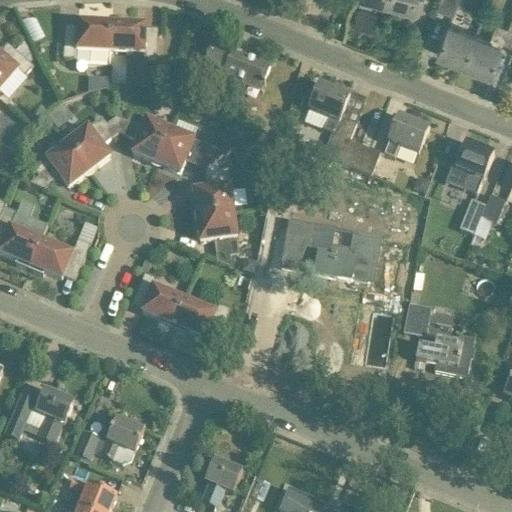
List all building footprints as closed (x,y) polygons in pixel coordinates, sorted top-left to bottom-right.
[(387,0),(387,3),(411,9),(411,10),(412,10),(414,0),(387,0)] [(440,0),(437,9),(452,15),(458,0),(440,0)] [(496,22),(489,40),(476,34),(468,54),(464,64),(490,74),(503,41),(511,44),(511,52),(511,53),(511,17),(508,27),(496,22)] [(437,53),(464,64),(468,54),(476,34),(449,23),(437,53)] [(64,62),(77,63),(76,67),(110,68),(111,55),(112,27),(78,26),(77,37),(65,36),(64,62)] [(126,65),(157,66),(158,40),(145,40),(146,29),(112,27),(111,55),(127,56),(126,65)] [(247,84),(262,90),(270,70),(234,55),(233,57),(213,49),(204,71),(224,79),(246,88),(247,84)] [(25,79),(34,69),(14,52),(6,62),(0,56),(0,94),(18,74),(25,79)] [(190,97),(198,78),(205,59),(193,55),(188,68),(182,66),(178,78),(185,81),(181,93),(190,97)] [(351,143),(350,143),(356,128),(341,122),(350,100),(320,88),(310,114),(329,121),(324,133),(332,136),(322,161),(341,168),(351,143)] [(112,95),(99,98),(100,105),(105,110),(114,109),(112,95)] [(117,120),(119,137),(122,138),(131,116),(121,112),(118,121),(117,120)] [(107,127),(116,139),(119,137),(117,120),(107,127)] [(400,150),(419,158),(430,132),(399,120),(389,146),(390,146),(385,158),(395,162),(400,150)] [(171,133),(147,123),(138,144),(133,157),(155,167),(155,168),(156,168),(160,158),(171,133)] [(111,160),(103,149),(88,131),(68,147),(84,168),(90,176),(91,175),(92,176),(94,175),(94,174),(111,160)] [(296,145),(298,133),(287,131),(285,143),(296,145)] [(160,158),(156,168),(157,169),(158,168),(180,177),(186,165),(205,172),(218,162),(226,156),(195,143),(171,133),(160,158)] [(341,168),(360,175),(370,150),(351,143),(341,168)] [(485,184),(494,158),(466,146),(456,171),(453,170),(446,186),(465,193),(478,198),(484,183),(485,184)] [(68,147),(47,162),(70,192),(90,176),(84,168),(68,147)] [(381,155),(370,150),(360,175),(371,180),(381,155)] [(8,156),(0,151),(0,168),(1,169),(8,156)] [(218,162),(205,172),(205,176),(220,174),(218,162)] [(30,187),(45,193),(52,188),(44,176),(30,187)] [(424,199),(430,185),(417,180),(411,194),(424,199)] [(231,194),(230,189),(207,193),(194,194),(197,219),(196,219),(196,220),(207,219),(234,215),(233,210),(247,208),(245,192),(231,194)] [(487,210),(482,222),(492,226),(497,228),(506,205),(491,199),(487,210)] [(482,222),(487,210),(471,203),(459,233),(475,239),(482,222)] [(15,268),(30,274),(35,261),(42,244),(48,229),(31,222),(18,216),(5,211),(2,218),(0,222),(0,245),(4,247),(0,255),(0,257),(17,264),(15,268)] [(201,246),(214,244),(217,264),(233,271),(231,259),(240,258),(234,215),(207,219),(196,220),(196,222),(197,221),(201,246)] [(492,226),(482,222),(475,239),(485,243),(492,226)] [(334,233),(291,224),(282,272),(351,285),(350,294),(352,294),(340,357),(335,356),(335,357),(378,365),(383,337),(391,338),(400,290),(396,289),(401,265),(405,265),(408,247),(355,237),(351,254),(331,250),(334,233)] [(45,276),(62,283),(67,273),(78,278),(88,254),(76,249),(73,257),(42,244),(35,261),(30,274),(44,279),(45,276)] [(424,267),(427,252),(419,250),(416,265),(424,267)] [(254,277),(257,265),(245,262),(242,274),(254,277)] [(158,327),(173,333),(185,303),(154,290),(157,282),(145,277),(135,301),(147,306),(143,316),(160,323),(158,327)] [(423,287),(414,286),(412,295),(412,296),(422,297),(423,287)] [(511,300),(501,296),(494,309),(509,316),(511,309),(511,300)] [(232,312),(219,307),(215,316),(185,303),(173,333),(187,339),(188,335),(206,342),(209,333),(222,338),(232,312)] [(425,341),(431,312),(410,308),(404,337),(425,341)] [(436,353),(419,349),(416,365),(436,369),(435,376),(468,382),(475,343),(464,340),(462,348),(438,343),(436,353)] [(64,431),(74,405),(46,393),(41,404),(23,396),(5,439),(19,445),(27,428),(26,427),(32,414),(48,421),(39,441),(54,448),(62,430),(64,431)] [(124,470),(131,466),(145,434),(116,423),(107,445),(100,442),(94,457),(124,470)] [(75,459),(91,465),(94,457),(100,442),(85,435),(75,459)] [(511,480),(511,461),(510,461),(503,477),(511,480)] [(203,506),(217,511),(217,510),(222,511),(227,511),(243,475),(215,463),(206,485),(210,487),(203,506)] [(85,497),(79,511),(80,511),(112,511),(117,500),(88,488),(88,489),(74,483),(70,491),(85,497)] [(324,511),(326,510),(289,495),(281,511),(324,511)]
